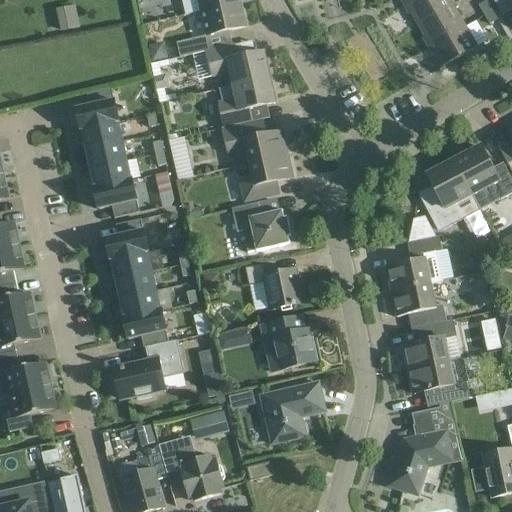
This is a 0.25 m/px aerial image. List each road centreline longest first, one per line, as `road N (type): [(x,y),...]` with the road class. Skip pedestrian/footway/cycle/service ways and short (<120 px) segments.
road 1 (residential): [(18,127),(105,511)]
road 2 (residential): [(334,511),(365,389),(333,225),(337,193),(363,162)]
road 3 (residential): [(271,0),(363,162)]
road 4 (residential): [(363,162),(511,74)]
